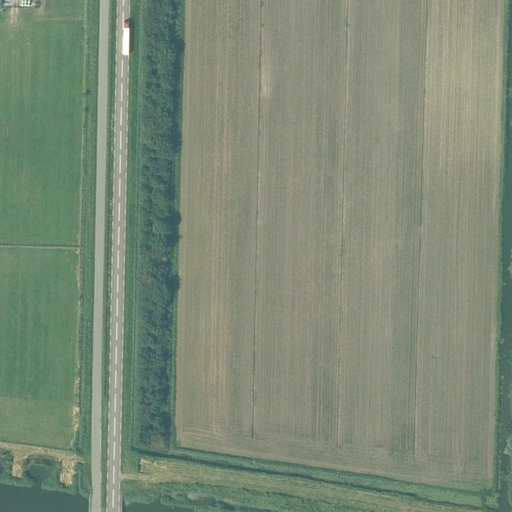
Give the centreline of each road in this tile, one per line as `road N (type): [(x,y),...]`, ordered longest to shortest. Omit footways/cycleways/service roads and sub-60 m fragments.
road 1 (secondary): [(112,511),(123,0)]
road 2 (unclassified): [(94,511),(102,0)]
